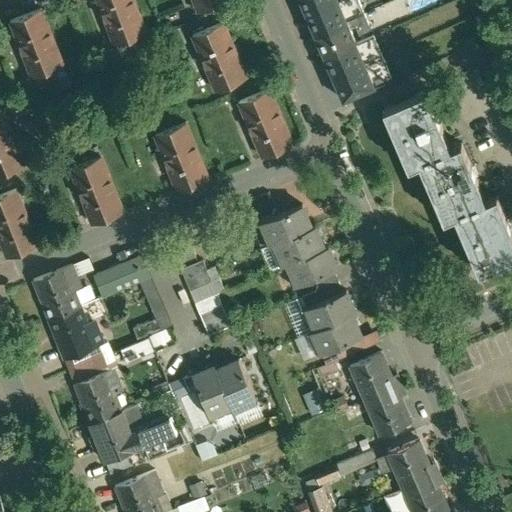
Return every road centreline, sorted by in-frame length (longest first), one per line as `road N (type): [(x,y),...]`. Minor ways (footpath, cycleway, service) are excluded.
road 1 (residential): [(0,275),(327,143)]
road 2 (residential): [(327,143),(413,346)]
road 3 (residential): [(0,340),(65,511)]
road 4 (residential): [(413,346),(485,511)]
road 5 (residential): [(267,0),(327,143)]
